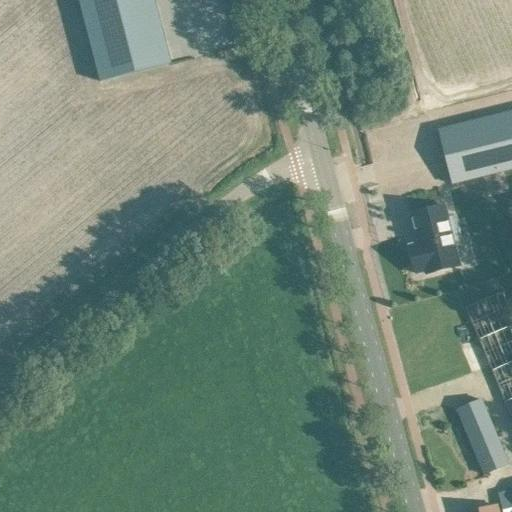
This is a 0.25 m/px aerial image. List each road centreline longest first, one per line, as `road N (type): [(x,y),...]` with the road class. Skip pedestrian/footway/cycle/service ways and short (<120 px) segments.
road 1 (unclassified): [(0,394),(213,213),(296,168),(326,168)]
road 2 (tertiary): [(416,511),(326,168)]
road 3 (tertiary): [(326,168),(282,0)]
